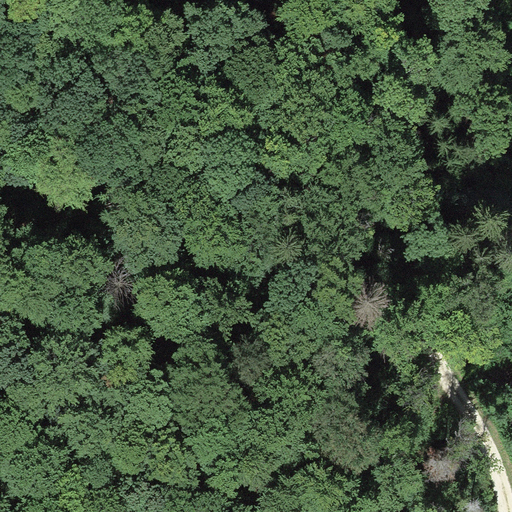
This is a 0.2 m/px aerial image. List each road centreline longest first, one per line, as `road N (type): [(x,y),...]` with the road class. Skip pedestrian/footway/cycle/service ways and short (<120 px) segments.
road 1 (track): [(383,0),(394,158),(432,344),(495,465),(507,511)]
road 2 (track): [(446,375),(382,482),(343,511)]
